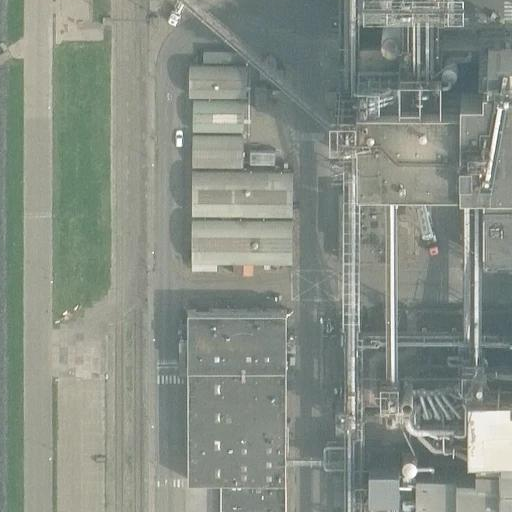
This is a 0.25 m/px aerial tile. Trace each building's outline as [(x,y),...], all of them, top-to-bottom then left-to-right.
[(461,83),(357,83),(357,111),(357,164),(511,163),(511,59),(484,60),(484,71),(461,71),(461,83)] [(291,262),(293,170),(243,170),(245,63),(189,62),(189,95),(193,95),(191,261),(291,262)] [(511,182),(483,183),(483,257),(511,257),(511,182)] [(339,189),(339,260),(390,260),(391,189),(339,189)] [(284,511),(285,309),(188,309),(188,480),(220,480),(219,511),(284,511)] [(416,511),(511,511),(511,384),(501,385),(501,375),(470,374),(469,435),(502,435),(502,448),(500,448),(500,455),(478,456),(477,468),(417,468),(416,511)] [(369,455),(369,485),(401,485),(401,454),(369,455)] [(211,511),(211,491),(188,491),(188,511),(211,511)]
